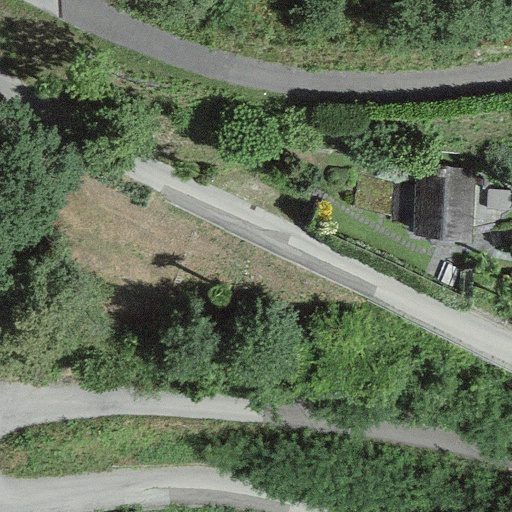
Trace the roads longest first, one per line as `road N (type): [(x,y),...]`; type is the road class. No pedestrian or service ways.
road 1 (unclassified): [(0,88),(304,252),(511,348)]
road 2 (unclassified): [(511,451),(299,413),(50,400),(0,410)]
road 3 (unclassified): [(511,75),(382,86),(299,83),(194,59),(57,0)]
road 4 (unclassified): [(0,501),(196,486),(248,491),(307,511)]
